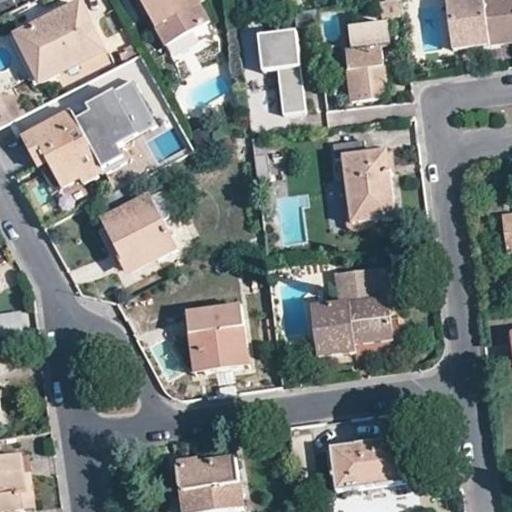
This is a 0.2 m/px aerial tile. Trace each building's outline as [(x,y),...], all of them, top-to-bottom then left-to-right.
[(140,0),(167,47),(209,24),(196,0),(140,0)] [(468,19),(466,0),(455,0),(449,1),(452,21),(468,19)] [(511,0),(466,0),(468,19),(452,21),(456,50),(456,53),(489,48),(489,45),(487,37),(511,33),(511,0)] [(61,71),(101,51),(79,8),(19,38),(41,82),(61,71)] [(314,11),(294,13),(296,28),(316,26),(314,11)] [(302,69),(297,33),(259,38),(263,70),(278,69),(284,116),(307,114),(303,79),(299,79),(298,70),(302,69)] [(489,48),(511,45),(511,33),(487,37),(489,45),(489,48)] [(373,68),(383,67),(380,45),(375,45),(374,34),(352,37),(354,48),(345,50),(351,103),(377,100),(373,68)] [(65,79),(105,59),(101,51),(61,71),(65,79)] [(373,68),(377,100),(387,99),(383,67),(373,68)] [(90,112),(76,120),(105,173),(128,161),(120,147),(159,125),(134,80),(87,106),(90,112)] [(0,126),(12,120),(0,98),(0,126)] [(81,181),(83,186),(105,173),(76,120),(71,113),(23,139),(40,170),(49,165),(54,175),(63,191),(81,181)] [(369,155),(367,143),(335,147),(337,159),(343,158),(369,155)] [(382,171),(391,170),(389,153),(380,154),(382,171)] [(354,186),(359,225),(397,220),(391,170),(382,171),(380,154),(369,155),(343,158),(347,187),(354,186)] [(271,182),(268,157),(253,159),(257,184),(271,182)] [(49,165),(40,170),(46,180),(54,175),(49,165)] [(81,181),(63,191),(66,197),(84,188),(83,186),(81,181)] [(354,186),(347,187),(352,226),(359,225),(354,186)] [(148,258),(152,265),(177,251),(150,198),(102,223),(116,250),(114,251),(124,271),(148,258)] [(148,258),(124,271),(128,278),(152,265),(148,258)] [(393,342),(388,299),(384,269),(336,275),(340,305),(313,309),(319,360),(357,355),(356,347),(393,342)] [(204,374),(241,369),(239,349),(248,348),(242,306),(188,314),(192,355),(201,355),(204,374)] [(0,334),(22,334),(21,313),(0,313),(0,334)] [(278,346),(274,319),(266,319),(269,350),(278,348),(278,346)] [(239,349),(241,369),(250,368),(248,348),(239,349)] [(201,355),(192,355),(194,375),(204,374),(201,355)] [(337,493),(411,484),(405,439),(332,450),(337,493)] [(23,496),(24,511),(25,511),(35,510),(28,457),(22,458),(27,496),(23,496)] [(27,496),(22,458),(0,460),(0,511),(24,511),(23,496),(27,496)] [(192,511),(231,511),(243,511),(236,460),(199,464),(199,460),(178,464),(181,489),(182,491),(184,493),(185,494),(188,494),(191,495),(192,511)] [(192,511),(191,495),(180,496),(182,511),(192,511)]
